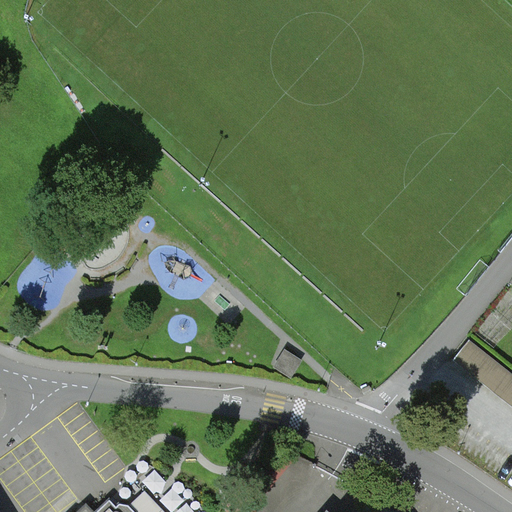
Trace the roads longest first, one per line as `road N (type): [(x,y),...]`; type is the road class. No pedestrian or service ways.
road 1 (residential): [(43,381),(272,408),(367,435)]
road 2 (residential): [(511,256),(367,435)]
road 3 (residential): [(367,435),(499,511)]
